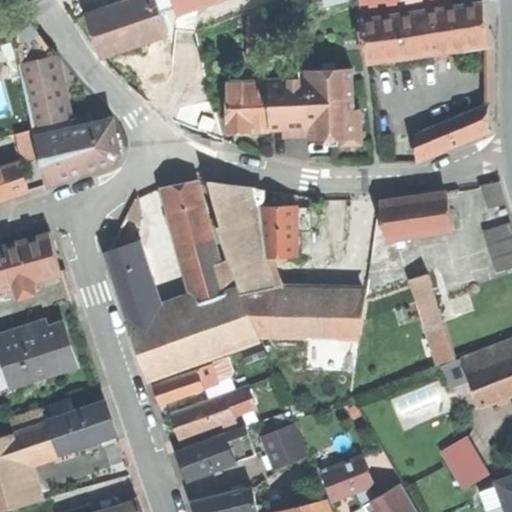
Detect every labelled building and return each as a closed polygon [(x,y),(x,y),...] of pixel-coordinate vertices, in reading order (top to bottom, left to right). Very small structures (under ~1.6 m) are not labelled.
[(105,54),(171,31),(160,0),(130,0),(90,14),(98,36),(105,54)] [(174,38),(199,29),(191,0),(160,0),(171,31),(174,38)] [(191,0),(199,29),(199,31),(252,12),(249,0),(191,0)] [(362,0),(367,17),(449,5),(448,0),(362,0)] [(370,62),(490,44),(488,25),(485,0),(449,5),(367,17),(365,17),(370,62)] [(266,7),(252,12),(254,60),(269,59),(266,7)] [(36,127),(37,134),(76,126),(73,116),(61,55),(33,21),(12,36),(20,59),(36,127)] [(355,65),(324,67),(324,78),(356,76),(355,65)] [(269,78),(269,80),(272,128),(310,125),(311,137),(328,136),(344,135),(355,135),(354,113),(358,113),(357,106),(356,76),(324,78),(324,67),(308,68),(308,75),(269,78)] [(272,128),(269,80),(230,83),(232,130),(252,129),(272,128)] [(419,135),(421,160),(492,129),(491,105),(419,135)] [(362,106),(357,106),(358,113),(354,113),(355,135),(344,135),(344,141),(363,140),(362,106)] [(73,116),(76,126),(95,122),(92,112),(73,116)] [(41,152),(48,184),(83,172),(117,160),(122,150),(116,117),(95,122),(76,126),(37,134),(41,152)] [(30,155),(41,152),(37,134),(36,127),(18,131),(23,151),(30,155)] [(0,168),(0,199),(7,197),(31,189),(21,161),(0,168)] [(164,187),(178,243),(213,235),(199,179),(180,183),(164,187)] [(483,184),(491,207),(508,202),(501,180),(483,184)] [(275,285),(262,256),(259,256),(259,206),(259,189),(208,182),(221,224),(217,225),(224,248),(229,260),(239,286),(241,291),(275,285)] [(452,230),(447,191),(413,196),(382,200),(387,238),(395,237),(406,236),(452,230)] [(126,218),(141,224),(143,211),(138,196),(126,218)] [(352,233),(372,235),(376,198),(358,198),(352,233)] [(262,256),(297,255),(296,206),(277,206),(259,206),(259,256),(262,256)] [(511,221),(485,229),(490,244),(511,237),(511,221)] [(0,245),(0,290),(3,290),(13,287),(16,286),(32,282),(62,273),(56,252),(50,232),(0,245)] [(364,294),(372,235),(352,233),(346,272),(345,293),(364,294)] [(178,243),(194,302),(229,290),(221,261),(213,235),(178,243)] [(407,246),(406,236),(395,237),(396,248),(407,246)] [(511,237),(490,244),(498,272),(511,267),(511,237)] [(107,253),(131,325),(158,316),(134,244),(107,253)] [(229,290),(239,286),(229,260),(221,261),(229,290)] [(439,362),(457,356),(431,271),(413,277),(439,362)] [(36,294),(32,282),(16,286),(19,298),(36,294)] [(278,292),(275,285),(241,291),(259,333),(276,334),(275,292),(278,292)] [(261,336),(259,333),(241,291),(239,286),(229,290),(194,302),(158,316),(131,325),(149,378),(261,336)] [(15,295),(13,287),(3,290),(5,297),(15,295)] [(366,294),(364,294),(345,293),(278,292),(275,292),(276,334),(332,335),(360,335),(366,294)] [(0,337),(0,345),(12,384),(75,364),(69,346),(62,326),(47,330),(44,323),(0,337)] [(355,369),(360,335),(332,335),(331,369),(355,369)] [(511,338),(463,357),(482,405),(511,393),(511,338)] [(213,361),(213,363),(219,379),(231,375),(234,369),(229,355),(213,361)] [(460,414),(482,405),(463,357),(441,366),(460,414)] [(213,363),(189,372),(196,390),(220,382),(219,379),(213,363)] [(158,394),(162,402),(196,390),(189,372),(155,384),(158,394)] [(249,384),(220,395),(228,415),(256,404),(249,384)] [(220,395),(202,402),(212,429),(231,422),(228,415),(220,395)] [(44,407),(48,420),(75,410),(71,397),(44,407)] [(59,450),(60,453),(116,434),(111,416),(105,399),(75,410),(48,420),(59,450)] [(177,427),(181,440),(212,429),(202,402),(171,413),(177,427)] [(14,432),(48,420),(44,407),(9,418),(14,432)] [(23,462),(59,450),(48,420),(14,432),(23,462)] [(263,436),(275,466),(305,454),(293,424),(263,436)] [(225,433),(236,462),(257,454),(246,425),(225,433)] [(0,511),(37,511),(23,462),(14,432),(0,435),(0,511)] [(189,480),(236,462),(225,433),(178,450),(183,465),(189,480)] [(440,453),(448,467),(474,452),(466,437),(440,453)] [(474,452),(448,467),(460,487),(486,472),(474,452)] [(363,454),(322,471),(333,498),(346,493),(356,488),(365,503),(376,497),(369,484),(374,482),(363,454)] [(511,511),(511,476),(497,481),(508,511),(511,511)] [(419,511),(402,482),(376,497),(365,503),(364,504),(368,511),(419,511)] [(195,511),(256,511),(259,511),(253,487),(192,501),(195,511)] [(129,501),(131,509),(141,505),(139,497),(129,501)] [(333,511),(327,497),(277,509),(278,511),(333,511)]
